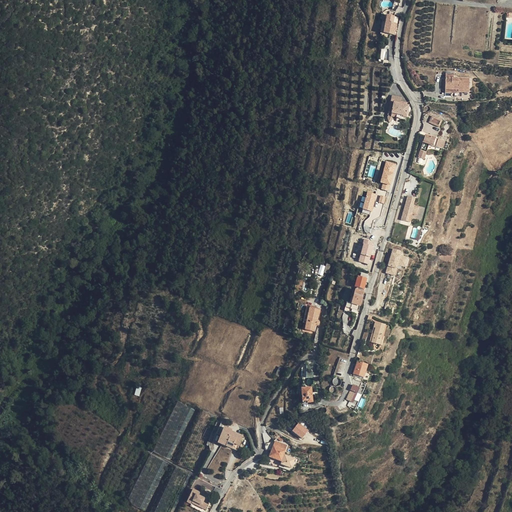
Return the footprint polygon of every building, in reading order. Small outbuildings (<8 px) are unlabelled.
[(396,17),(387,15),(383,33),(394,35),(396,24),(395,24),(396,17)] [(445,74),(445,89),(458,90),(458,92),(469,92),(469,79),(457,79),(457,80),(452,80),(452,79),(453,79),(453,78),(453,74),(445,74)] [(392,96),(390,102),(393,103),(393,105),(392,112),(391,114),(396,115),(401,116),(406,117),(408,106),(406,105),(404,105),(404,102),(400,102),(401,98),(392,96)] [(427,114),(424,121),(429,124),(429,123),(439,127),(444,118),(433,114),(434,112),(430,110),(428,115),(427,114)] [(443,149),(446,140),(425,134),(423,142),(443,149)] [(418,162),(424,163),(426,151),(420,150),(418,162)] [(389,191),(397,164),(387,162),(381,183),(383,184),(382,189),(389,191)] [(368,192),(362,211),(371,214),(377,194),(368,192)] [(384,204),(387,197),(381,195),(378,202),(384,204)] [(415,198),(407,196),(401,220),(407,221),(409,214),(411,215),(412,213),(417,214),(419,206),(413,205),(415,198)] [(401,255),(402,251),(392,248),(386,273),(396,276),(398,265),(407,267),(409,257),(401,255)] [(356,288),(356,290),(363,292),(367,279),(357,276),(354,287),(356,288)] [(356,290),(355,290),(352,303),(347,301),(345,310),(358,314),(363,292),(356,290)] [(310,308),(306,324),(305,330),(313,332),(315,326),(316,326),(318,326),(319,325),(320,323),(319,321),(319,320),(317,320),(318,317),(320,310),(315,309),(310,308)] [(385,325),(375,322),(373,328),(375,328),(371,343),(379,345),(385,325)] [(357,362),(353,374),(363,377),(367,365),(357,362)] [(350,390),(346,399),(353,402),(362,383),(355,380),(350,390)] [(302,401),(307,401),(307,403),(312,402),(311,387),(301,389),(302,401)] [(299,422),(292,431),(302,439),(309,431),(299,422)] [(223,428),(217,443),(232,449),(234,444),(239,446),(243,436),(231,432),(232,431),(223,428)] [(275,441),(269,457),(282,462),(281,464),(291,468),(294,459),(283,455),(287,446),(275,441)] [(193,490),(187,502),(191,504),(192,504),(193,501),(201,505),(200,507),(205,510),(209,502),(204,500),(205,499),(199,496),(200,493),(193,490)]
